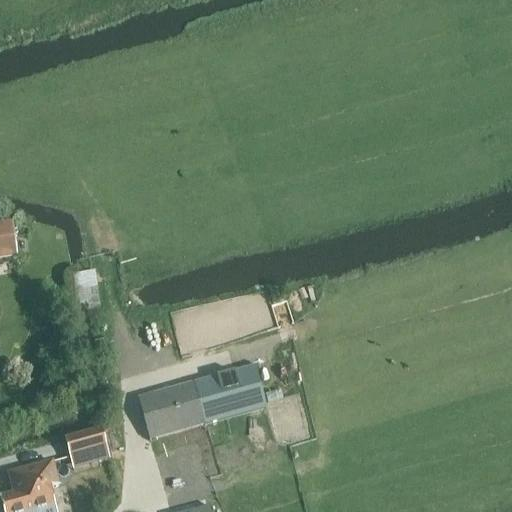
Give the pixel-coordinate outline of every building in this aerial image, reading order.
[(0,225),(0,259),(16,257),(11,224),(0,225)] [(71,279),(75,314),(98,311),(94,276),(71,279)] [(143,395),(138,397),(149,437),(231,415),(219,374),(196,380),(193,370),(140,384),(143,395)] [(223,382),(230,406),(255,400),(248,375),(223,382)] [(102,431),(65,441),(70,460),(107,450),(102,431)] [(53,463),(8,475),(13,495),(0,498),(0,500),(3,511),(47,511),(56,510),(51,490),(59,488),(53,463)]
